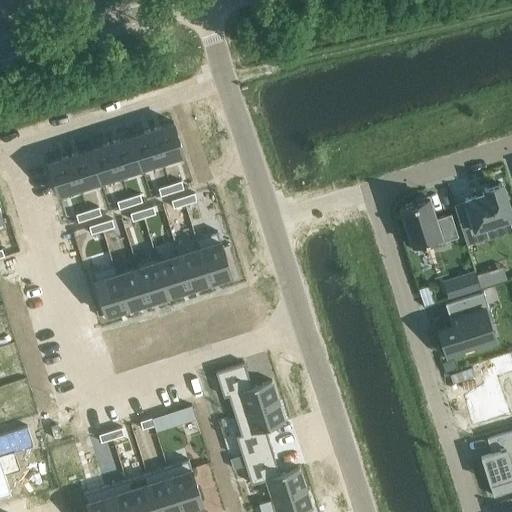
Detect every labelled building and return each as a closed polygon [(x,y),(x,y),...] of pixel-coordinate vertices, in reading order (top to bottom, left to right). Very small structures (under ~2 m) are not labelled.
[(173,121),(152,128),(162,160),(183,153),(173,121)] [(152,128),(131,134),(141,166),(162,160),(152,128)] [(131,134),(110,141),(121,173),(141,166),(131,134)] [(110,141),(90,147),(100,179),(121,173),(110,141)] [(90,147),(69,154),(79,186),(100,179),(90,147)] [(69,154),(48,161),(58,193),(79,186),(69,154)] [(181,180),(169,184),(172,192),(183,188),(181,180)] [(470,217),(459,221),(466,244),(487,237),(484,225),(511,216),(501,182),(483,188),(484,192),(464,198),(470,217)] [(169,184),(158,187),(160,195),(172,192),(169,184)] [(194,192),(182,196),(185,204),(196,200),(194,192)] [(139,193),(128,197),(131,205),(142,201),(139,193)] [(182,196),(171,199),(173,207),(185,204),(182,196)] [(128,197),(117,200),(119,208),(131,205),(128,197)] [(417,200),(400,206),(413,250),(458,236),(450,213),(435,217),(428,197),(427,197),(428,199),(418,202),(417,200)] [(153,205),(141,209),(144,217),(155,213),(153,205)] [(98,206),(87,210),(90,217),(101,214),(98,206)] [(141,209),(130,213),(132,220),(144,217),(141,209)] [(87,210),(76,213),(78,221),(90,217),(87,210)] [(112,218),(100,222),(102,230),(114,226),(112,218)] [(100,222),(89,226),(91,233),(102,230),(100,222)] [(217,230),(195,236),(209,281),(231,274),(217,230)] [(195,236),(174,243),(177,252),(178,252),(189,287),(209,281),(195,236)] [(158,258),(157,259),(168,294),(189,287),(178,252),(177,252),(158,258)] [(156,254),(134,261),(135,266),(136,265),(148,300),(168,294),(157,259),(158,258),(156,254)] [(114,262),(91,269),(106,314),(127,307),(116,272),(117,272),(114,262)] [(117,272),(116,272),(127,307),(148,300),(136,265),(135,266),(117,272)] [(487,269),(475,273),(480,287),(492,283),(487,269)] [(475,272),(463,275),(468,291),(480,287),(475,273),(475,272)] [(452,323),(438,327),(443,343),(446,351),(445,351),(447,355),(464,349),(473,346),(486,342),(485,341),(480,326),(489,323),(485,308),(488,307),(483,291),(445,303),(446,306),(447,306),(452,323)] [(483,384),(464,397),(473,426),(508,414),(496,377),(511,371),(511,361),(509,352),(476,362),(483,384)] [(245,360),(215,370),(223,395),(236,391),(242,411),(278,400),(272,379),(253,385),(245,360)] [(249,431),(236,435),(243,459),(272,450),(265,426),(285,420),(278,400),(242,411),(249,431)] [(162,413),(151,417),(154,425),(165,421),(162,413)] [(151,417),(140,420),(143,429),(154,425),(151,417)] [(0,497),(12,494),(5,474),(21,469),(15,451),(34,445),(28,426),(0,434),(0,497)] [(122,426),(110,430),(113,438),(124,434),(122,426)] [(494,453),(481,457),(488,477),(493,492),(492,493),(493,495),(511,489),(511,450),(511,449),(511,429),(487,437),(487,440),(489,440),(494,453)] [(110,430),(99,434),(101,442),(113,438),(110,430)] [(272,450),(243,459),(251,482),(266,477),(272,498),(306,487),(300,467),(280,473),(272,450)] [(188,458),(167,465),(181,509),(201,503),(202,503),(188,458)] [(46,484),(38,459),(30,462),(37,487),(46,484)] [(167,465),(146,472),(158,511),(172,511),(181,509),(167,465)] [(158,511),(146,472),(125,478),(136,511),(158,511)] [(136,511),(125,478),(105,485),(113,511),(136,511)] [(113,511),(105,485),(83,491),(89,511),(113,511)] [(277,511),(293,511),(312,506),(306,487),(272,498),(277,511)]
